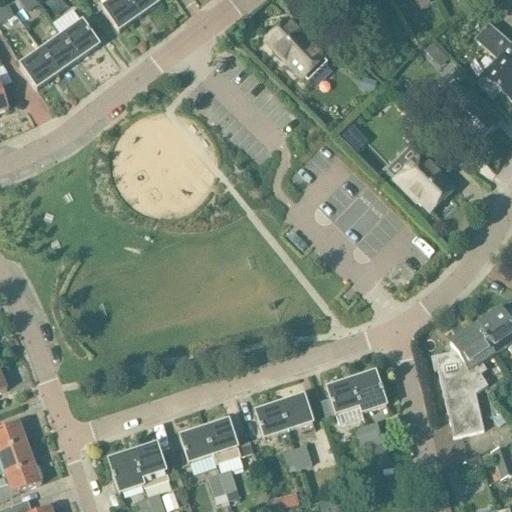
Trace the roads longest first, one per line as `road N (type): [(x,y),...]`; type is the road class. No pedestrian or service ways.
road 1 (residential): [(70,439),(395,335)]
road 2 (residential): [(0,169),(59,141),(205,32)]
road 3 (residential): [(70,439),(0,268)]
road 4 (residential): [(437,511),(395,335)]
road 5 (residential): [(395,335),(483,261),(511,211)]
